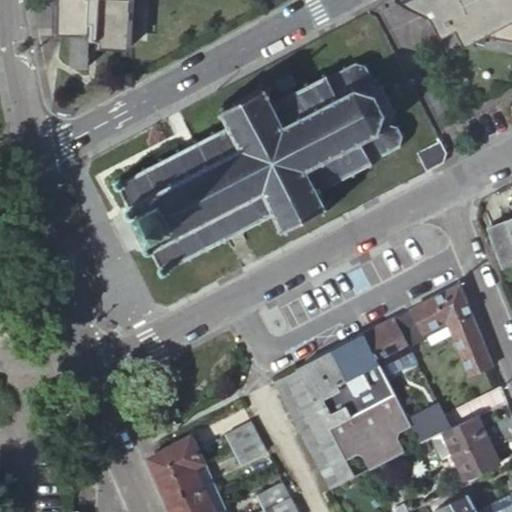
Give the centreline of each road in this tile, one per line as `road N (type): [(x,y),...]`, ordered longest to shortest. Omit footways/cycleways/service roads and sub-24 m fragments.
road 1 (unclassified): [(85,362),(448,182)]
road 2 (unclassified): [(327,0),(38,154)]
road 3 (unknown): [(478,260),(311,347),(272,339)]
road 4 (residential): [(38,154),(85,362)]
road 5 (unknown): [(272,339),(272,398),(323,511)]
road 6 (residential): [(448,182),(511,346)]
road 7 (residential): [(85,362),(148,511)]
road 8 (residential): [(4,0),(38,154)]
road 9 (residential): [(22,511),(28,360)]
